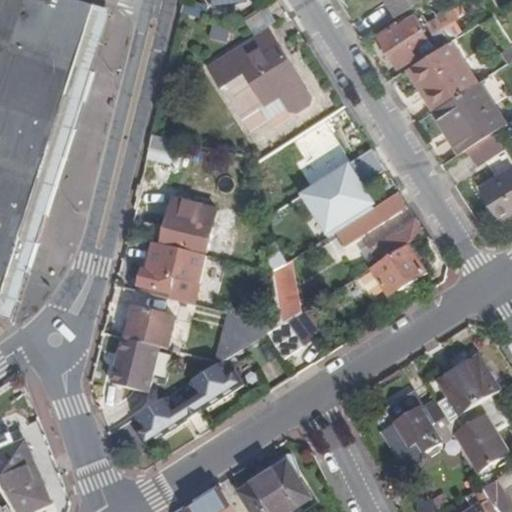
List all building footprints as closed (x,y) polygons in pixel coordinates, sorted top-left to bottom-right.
[(0,0),(0,292),(92,6),(85,3),(74,0),(0,0)] [(245,2),(245,0),(209,0),(210,9),(245,2)] [(386,0),(397,17),(423,0),(386,0)] [(181,15),(204,22),(207,12),(184,5),(181,15)] [(0,292),(0,318),(11,322),(111,12),(92,6),(0,292)] [(394,24),(395,27),(397,29),(408,22),(405,17),(394,24)] [(397,29),(395,27),(381,36),(379,37),(399,68),(419,56),(415,48),(423,42),(419,35),(422,32),(413,19),(408,22),(397,29)] [(267,30),(207,68),(241,122),(259,111),(266,122),(286,109),(294,111),(306,104),(306,94),(307,93),(267,30)] [(428,50),(423,42),(415,48),(419,56),(428,50)] [(440,108),(475,86),(449,44),(414,66),(430,92),(440,108)] [(505,67),(511,62),(511,46),(497,54),(505,67)] [(449,139),(459,155),(494,134),(505,126),(489,101),(478,84),(475,86),(440,108),(437,110),(454,136),(449,139)] [(440,108),(430,92),(424,96),(434,112),(437,110),(440,108)] [(454,159),(459,155),(449,139),(454,136),(437,110),(434,112),(427,116),(454,159)] [(148,151),(174,157),(177,143),(151,137),(148,151)] [(171,166),(174,157),(148,151),(145,161),(171,166)] [(354,163),(367,185),(386,174),(373,152),(354,163)] [(511,214),(511,164),(480,186),(501,221),(511,214)] [(398,194),(316,245),(320,251),(335,241),(341,250),(407,207),(398,194)] [(168,233),(167,239),(165,244),(206,254),(216,212),(175,202),(168,233)] [(371,270),(408,246),(425,236),(414,219),(369,248),(375,258),(365,264),(369,271),(371,270)] [(274,246),(285,265),(302,254),(291,235),(274,246)] [(335,241),(320,251),(326,260),(341,250),(335,241)] [(206,257),(156,245),(148,273),(142,272),(138,288),(171,295),(174,280),(200,285),(206,257)] [(426,274),(408,246),(371,270),(389,297),(401,290),(406,297),(426,285),(421,277),(426,274)] [(355,280),(369,271),(365,264),(351,273),(355,280)] [(160,350),(167,352),(175,320),(136,311),(128,342),(160,350)] [(279,328),(279,327),(235,316),(230,337),(222,335),(214,363),(222,365),(223,365),(252,346),(268,336),(279,328)] [(268,336),(284,361),(304,348),(288,323),(279,328),(268,336)] [(128,342),(123,341),(112,389),(149,397),(160,350),(128,342)] [(489,400),(501,392),(480,358),(458,372),(440,384),(449,398),(439,404),(452,424),(489,400)] [(222,365),(137,419),(144,430),(138,434),(147,449),(190,421),(189,419),(200,412),(201,414),(245,386),(236,372),(229,376),(222,365)] [(439,404),(436,398),(420,408),(413,396),(389,411),(412,450),(408,453),(414,462),(454,437),(448,427),(450,425),(452,424),(439,404)] [(452,424),(450,425),(479,471),(508,453),(496,433),(505,426),(489,400),(452,424)] [(0,453),(25,443),(21,433),(0,441),(0,453)] [(0,453),(0,476),(18,511),(39,511),(54,506),(27,442),(25,443),(0,453)] [(288,463),(242,492),(254,511),(291,511),(311,500),(288,463)] [(511,470),(495,481),(497,484),(503,493),(511,487),(511,470)] [(511,511),(511,487),(503,493),(497,484),(485,492),(492,505),(496,503),(502,511),(511,511)] [(235,511),(222,491),(188,511),(235,511)] [(6,511),(0,502),(0,511),(10,511),(11,511),(10,511),(6,511)]
